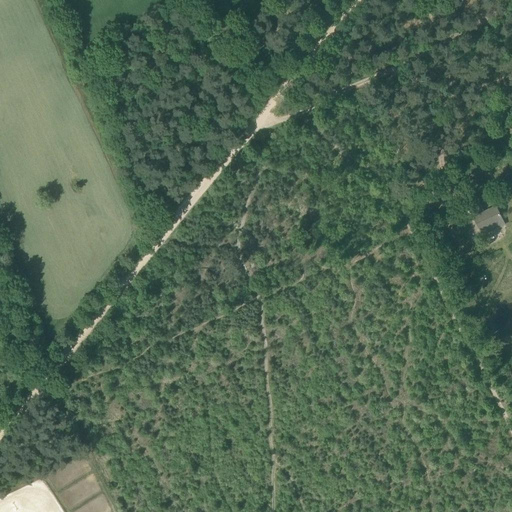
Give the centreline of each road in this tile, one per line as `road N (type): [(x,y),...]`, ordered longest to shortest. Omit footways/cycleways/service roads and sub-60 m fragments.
road 1 (track): [(0,437),(358,0)]
road 2 (track): [(351,86),(376,117),(437,265),(511,413)]
road 3 (track): [(351,86),(511,9)]
